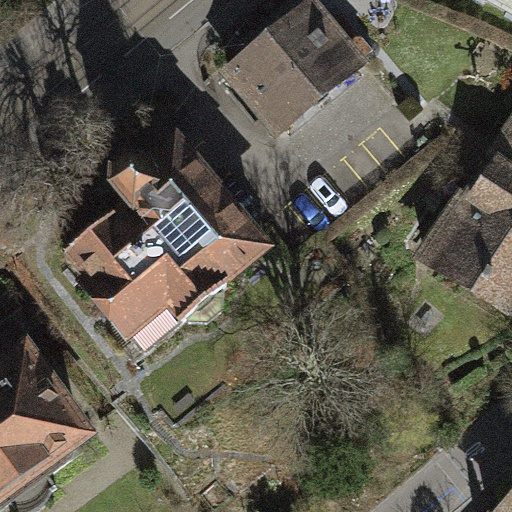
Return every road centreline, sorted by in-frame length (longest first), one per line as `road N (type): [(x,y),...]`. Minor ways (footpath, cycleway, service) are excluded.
road 1 (tertiary): [(0,125),(157,0)]
road 2 (residential): [(511,420),(406,511)]
